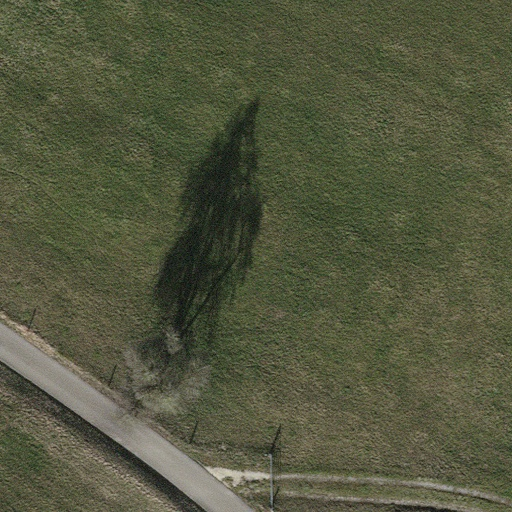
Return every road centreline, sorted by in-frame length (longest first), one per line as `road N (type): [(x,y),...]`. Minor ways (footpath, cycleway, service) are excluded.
road 1 (track): [(196,488),(264,480),(507,511)]
road 2 (track): [(0,339),(224,511)]
